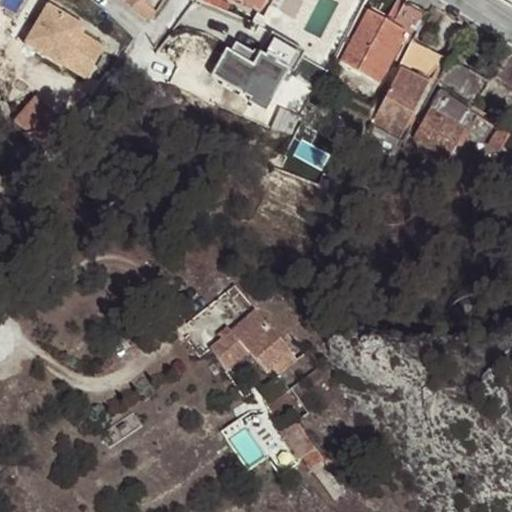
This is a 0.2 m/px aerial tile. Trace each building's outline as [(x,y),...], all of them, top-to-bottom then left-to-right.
[(113,0),(129,11),(140,0),(113,0)] [(141,0),(140,0),(129,11),(149,25),(159,13),(141,0)] [(242,0),(261,9),(258,15),(279,27),(292,0),(242,0)] [(400,37),(409,41),(425,13),(403,1),(386,28),(400,37)] [(29,49),(67,70),(68,68),(91,81),(108,50),(85,37),(88,32),(51,11),(29,49)] [(394,51),(400,37),(386,28),(367,18),(360,33),(394,51)] [(195,21),(187,39),(222,55),(230,38),(195,21)] [(394,51),(360,33),(351,48),(344,62),(378,82),(394,51)] [(282,34),(277,40),(308,54),(309,53),(282,34)] [(308,54),(277,40),(274,45),(302,63),(308,54)] [(419,90),(427,93),(443,62),(409,41),(393,72),(419,90)] [(443,62),(427,93),(433,97),(464,116),(466,118),(484,86),(443,62)] [(387,84),(373,113),(400,127),(419,90),(393,72),(387,84)] [(16,121),(46,149),(69,124),(39,96),(16,121)] [(464,116),(433,97),(427,106),(458,126),(464,116)] [(461,129),(458,126),(427,106),(409,133),(444,155),(461,129)] [(295,363),(254,314),(210,353),(223,371),(245,353),(265,376),(270,370),(276,377),(295,363)] [(326,458),(284,398),(270,408),(312,468),(326,458)]
